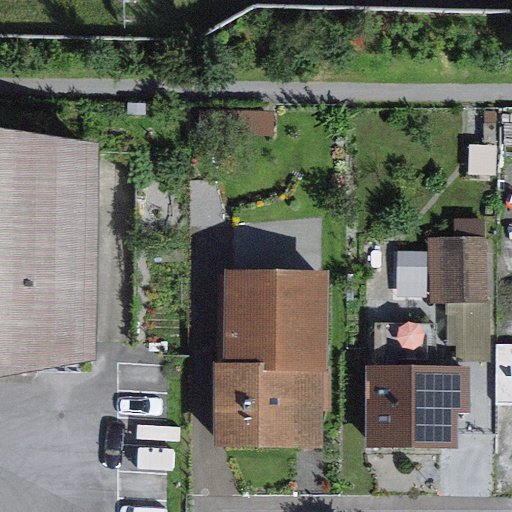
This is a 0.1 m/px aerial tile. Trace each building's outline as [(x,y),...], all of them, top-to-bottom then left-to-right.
[(105,139),(0,136),(0,354),(101,356),(105,139)] [(489,303),(488,242),(430,242),(430,304),(489,303)] [(321,276),(225,274),(223,366),(214,366),(213,447),(318,449),(321,276)] [(511,346),(495,347),(495,405),(511,404),(511,346)] [(470,368),(367,367),(366,448),(458,449),(458,415),(470,415),(470,368)]
